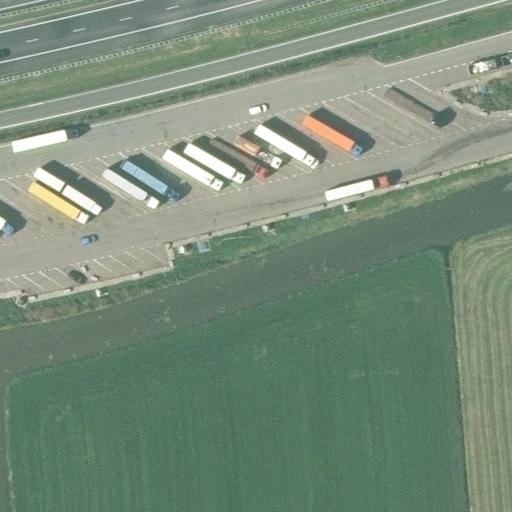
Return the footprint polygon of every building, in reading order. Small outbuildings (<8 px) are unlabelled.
[(506,74),(503,61),(440,73),(442,87),(506,74)] [(459,124),(465,113),(409,80),(403,91),(459,124)] [(258,124),(252,135),(309,167),(315,155),(258,124)] [(283,172),(289,161),(231,131),(225,142),(283,172)] [(110,171),(105,185),(160,209),(170,187),(195,198),(203,180),(144,154),(139,166),(157,174),(151,189),(110,171)] [(67,177),(119,217),(130,203),(77,163),(67,177)] [(0,195),(53,228),(61,216),(5,181),(0,189),(0,195)]
